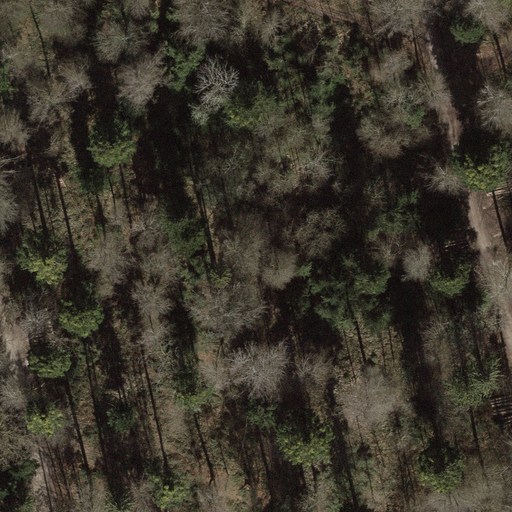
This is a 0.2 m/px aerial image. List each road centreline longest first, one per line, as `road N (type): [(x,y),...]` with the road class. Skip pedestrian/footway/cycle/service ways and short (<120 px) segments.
road 1 (track): [(426,0),(462,168),(511,324)]
road 2 (track): [(0,315),(42,511)]
